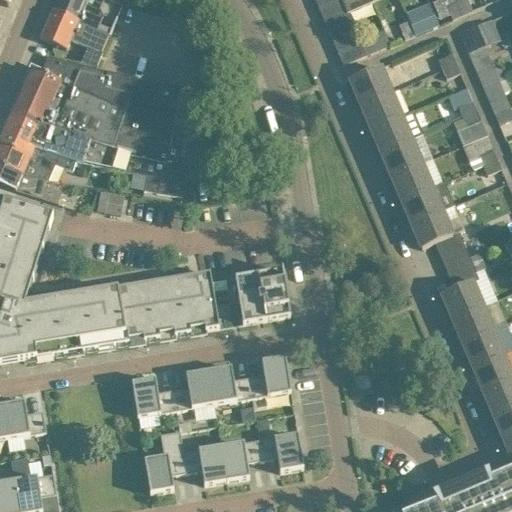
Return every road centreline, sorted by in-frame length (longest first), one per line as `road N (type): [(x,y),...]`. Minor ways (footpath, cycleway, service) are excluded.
road 1 (residential): [(336,427),(372,425),(435,464),(457,465),(477,454),(479,435),(293,0)]
road 2 (residential): [(323,330),(0,388)]
road 3 (residential): [(65,214),(189,246),(304,227)]
road 4 (unclassified): [(304,227),(281,99),(234,0)]
road 5 (residential): [(183,511),(347,485)]
